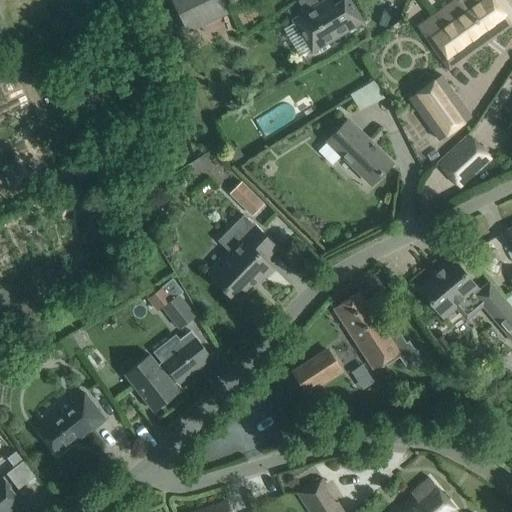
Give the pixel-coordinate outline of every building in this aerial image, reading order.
[(171,0),(187,33),(227,14),(220,0),(171,0)] [(299,0),(292,4),(298,17),(293,19),(311,53),(344,32),(362,21),(348,0),(344,0),(334,6),(330,0),(327,0),(320,4),(317,0),(299,0)] [(451,0),(417,26),(447,68),(509,23),(492,0),(451,0)] [(469,120),(457,104),(437,77),(410,98),(430,124),(442,140),(469,120)] [(360,109),(387,97),(379,79),(352,92),(360,109)] [(392,163),(377,149),(347,120),(327,141),(357,169),(371,184),(392,163)] [(438,165),(460,188),(492,159),(470,136),(438,165)] [(229,194),(252,217),(263,204),(241,182),(229,194)] [(229,252),(207,273),(223,288),(237,303),(272,267),(264,259),(276,247),(262,233),(255,226),(254,226),(243,215),(218,241),(229,252)] [(483,307),(471,293),(477,288),(464,273),(451,257),(439,268),(441,270),(419,289),(432,304),(443,317),(455,307),(467,321),(483,307)] [(172,280),(156,292),(166,304),(162,307),(180,329),(195,316),(178,294),(182,292),(172,280)] [(381,313),(375,317),(359,291),(334,308),(340,317),(373,369),(386,361),(388,364),(399,356),(411,348),(406,341),(394,322),(389,325),(381,313)] [(487,311),(511,340),(511,306),(504,297),(487,311)] [(149,354),(124,374),(154,412),(179,392),(174,386),(210,358),(193,336),(189,331),(180,339),(183,343),(160,361),(157,364),(149,354)] [(56,344),(45,351),(52,363),(63,357),(65,359),(77,351),(66,332),(53,340),(56,344)] [(341,370),(327,350),(293,372),(307,393),(341,370)] [(86,394),(38,430),(45,439),(57,455),(76,439),(77,440),(104,420),(105,419),(104,417),(103,416),(87,396),(86,394)] [(511,418),(503,424),(511,438),(511,418)] [(5,462),(23,486),(37,475),(19,451),(5,462)] [(0,511),(11,511),(23,504),(11,488),(2,477),(0,478),(0,511)] [(416,500),(409,506),(405,502),(392,511),(458,511),(429,477),(411,493),(412,495),(416,500)] [(336,503),(325,486),(328,484),(324,478),(296,496),(306,511),(345,511),(338,501),(336,503)] [(230,511),(227,501),(194,511),(230,511)]
